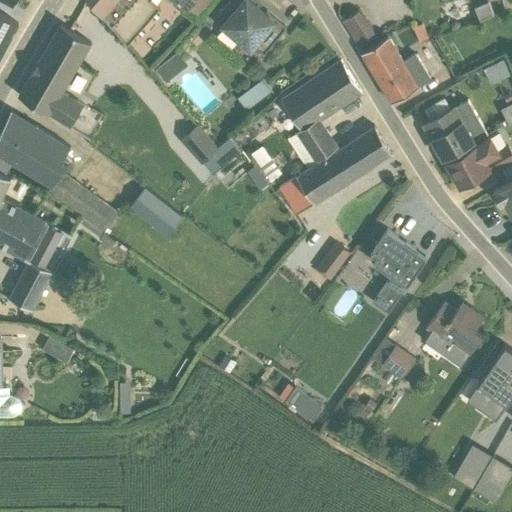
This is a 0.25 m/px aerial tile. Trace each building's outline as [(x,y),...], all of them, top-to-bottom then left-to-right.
[(90,0),(127,44),(157,6),(148,0),(90,0)] [(172,0),(194,18),(209,0),(172,0)] [(260,3),(256,0),(229,0),(217,14),(223,20),(219,25),(250,51),(254,47),(263,54),(285,26),(266,10),(264,12),(255,5),(258,2),(260,4),(260,3)] [(478,18),(492,13),(492,10),(487,1),(473,6),(478,18)] [(341,21),(357,46),(370,38),(374,29),(367,17),(358,10),(341,21)] [(0,51),(15,24),(0,15),(0,51)] [(90,42),(59,24),(18,95),(70,125),(83,103),(63,91),(90,42)] [(388,36),(361,52),(391,102),(430,78),(415,53),(403,60),(388,36)] [(164,77),(184,61),(176,52),(157,68),(164,77)] [(295,214),(391,153),(373,126),(339,147),(320,119),(361,91),(340,60),(281,98),(300,129),(286,138),(306,168),(278,187),(295,214)] [(505,74),(498,62),(485,70),(491,82),(505,74)] [(271,91),(262,78),(236,98),(246,110),(271,91)] [(450,108),(443,97),(423,109),(430,121),(424,124),(443,158),(475,140),(455,105),(450,108)] [(49,194),(103,232),(118,211),(62,172),(68,162),(62,159),(69,146),(10,110),(9,111),(0,129),(0,171),(5,175),(11,164),(50,186),(47,192),(49,194)] [(446,162),(459,186),(473,178),(475,181),(511,159),(511,153),(507,145),(498,149),(491,136),(446,162)] [(281,174),(271,160),(258,169),(269,183),(281,174)] [(511,162),(501,169),(508,181),(511,178),(511,162)] [(5,175),(0,171),(0,244),(27,259),(6,299),(32,310),(33,309),(52,273),(51,273),(44,268),(62,233),(69,236),(71,235),(71,233),(2,196),(10,178),(5,175)] [(511,215),(511,178),(508,181),(492,190),(500,203),(503,201),(511,215)] [(182,216),(145,186),(128,206),(166,236),(182,216)] [(426,256),(386,229),(371,251),(378,257),(374,263),(389,274),(371,300),(388,311),(426,256)] [(305,264),(322,245),(308,232),(290,250),(305,264)] [(349,253),(334,242),(315,268),(329,279),(349,253)] [(455,309),(443,301),(425,328),(429,331),(431,331),(438,336),(442,331),(453,340),(448,349),(450,360),(463,369),(472,355),(469,352),(481,335),(473,330),(482,316),(461,301),(455,309)] [(73,349),(48,336),(41,350),(66,362),(73,349)] [(0,415),(12,416),(16,413),(20,409),(21,405),(20,401),(17,397),(12,395),(9,395),(9,386),(2,386),(2,337),(0,337),(0,415)] [(385,338),(372,357),(401,377),(404,373),(411,378),(418,366),(412,362),(414,357),(385,338)] [(495,420),(511,395),(511,349),(504,344),(466,400),(495,420)] [(322,405),(295,387),(285,401),(312,420),(322,405)] [(511,471),(511,467),(492,456),(473,488),(496,500),(511,471)]
